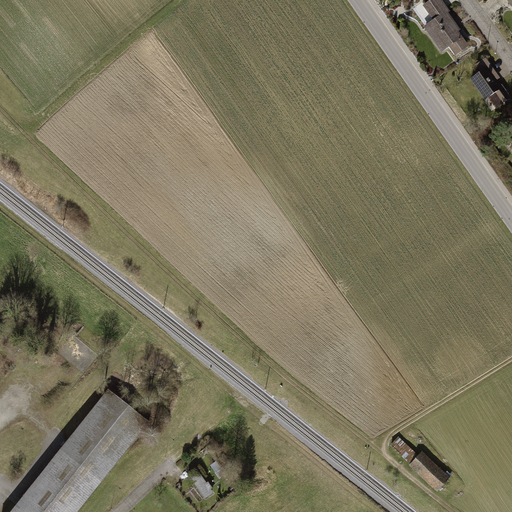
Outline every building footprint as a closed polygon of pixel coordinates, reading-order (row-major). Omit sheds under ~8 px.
[(436,19),(426,26),(444,53),(452,47),(458,56),(473,46),(441,0),(435,0),(427,5),(436,19)] [(511,99),(490,68),(473,79),(487,99),(496,93),(505,105),(511,100),(511,99)] [(107,390),(11,511),(78,511),(149,422),(107,390)] [(452,477),(425,450),(420,455),(401,436),(392,445),(439,491),(452,477)] [(203,472),(193,479),(207,499),(217,492),(203,472)]
